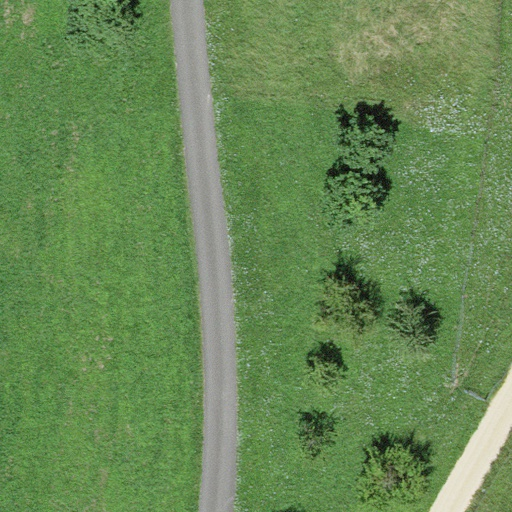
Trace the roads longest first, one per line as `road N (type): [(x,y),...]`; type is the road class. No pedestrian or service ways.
road 1 (unclassified): [(216,511),(213,299),(194,0)]
road 2 (track): [(446,511),(511,389)]
